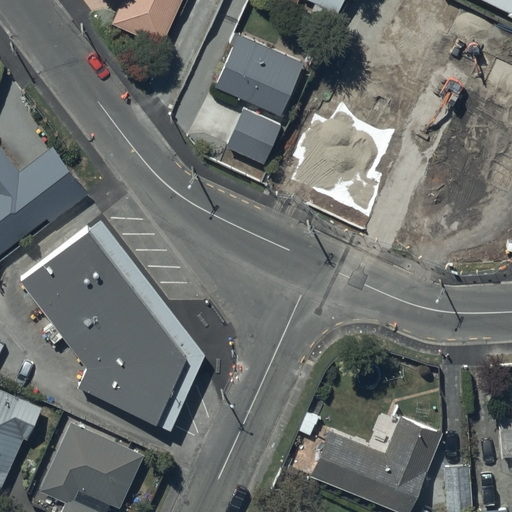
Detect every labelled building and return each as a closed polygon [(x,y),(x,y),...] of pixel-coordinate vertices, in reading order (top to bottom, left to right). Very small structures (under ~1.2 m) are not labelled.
[(118,0),(109,20),(163,43),(181,0),(118,0)] [(402,0),(353,0),(338,29),(376,49),(402,0)] [(511,0),(495,0),(509,7),(507,9),(511,11),(511,0)] [(303,58),(239,28),(215,80),(280,109),(303,58)] [(374,105),(361,130),(465,182),(479,155),(498,164),(511,139),(475,120),(488,95),(402,52),(387,82),(384,80),(371,104),(374,105)] [(239,110),(207,95),(190,132),(222,146),(225,140),(261,156),(278,118),(243,102),(239,110)] [(348,127),(307,108),(287,153),(327,171),(348,127)] [(0,249),(47,213),(51,220),(90,190),(54,142),(20,167),(7,150),(6,148),(5,147),(4,145),(2,144),(1,143),(0,142),(0,249)] [(100,213),(21,274),(88,359),(79,381),(171,422),(204,347),(100,213)] [(0,383),(0,474),(4,477),(24,432),(28,434),(43,402),(0,383)] [(511,404),(511,405),(511,411),(497,412),(500,452),(511,451),(511,404)] [(329,422),(309,470),(408,509),(442,426),(400,410),(386,445),(329,422)] [(144,449),(70,416),(38,486),(64,497),(62,503),(52,498),(47,509),(54,511),(103,511),(110,499),(120,503),(144,449)] [(470,458),(444,459),(446,509),(472,508),(470,458)] [(313,511),(279,496),(271,511),(313,511)]
